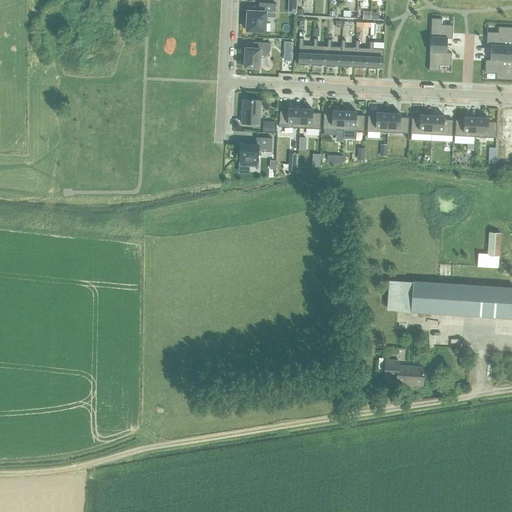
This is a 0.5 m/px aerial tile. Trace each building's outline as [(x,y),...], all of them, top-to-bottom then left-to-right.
[(333,2),(332,12),(339,13),(340,3),(333,2)] [(259,3),(259,11),(248,11),(247,22),(246,31),(254,31),(265,32),(265,23),(266,23),(267,17),(275,17),(276,3),(259,3)] [(442,19),(431,18),(430,44),(447,45),(447,38),(452,38),(453,25),(441,25),(442,19)] [(508,27),(498,26),(498,27),(498,32),(487,32),(486,45),(491,45),(490,52),(507,53),(508,27)] [(312,65),(313,45),(303,45),(304,38),(299,38),(298,64),(312,65)] [(326,66),(327,46),(317,45),(318,38),(314,38),(313,45),(312,65),(326,66)] [(340,66),(341,47),(331,46),(332,39),(328,39),(327,46),(326,66),(340,66)] [(354,67),(355,47),(345,47),(346,40),(342,40),(341,47),(340,66),(354,67)] [(354,67),(368,68),(369,48),(359,48),(360,41),(356,40),(355,47),(354,67)] [(369,48),(368,68),(383,69),(384,49),(373,48),(374,41),(370,41),(369,48)] [(259,68),(260,56),(269,56),(270,43),(253,42),(253,48),(245,48),(244,68),(259,68)] [(447,45),(430,44),(429,71),(439,71),(439,65),(451,66),(452,53),(447,53),(447,45)] [(485,59),(485,73),(496,73),(496,79),(506,80),(507,53),(490,52),(490,60),(485,59)] [(243,100),(242,123),(260,124),(261,100),(243,100)] [(300,128),(301,108),(288,108),(288,111),(280,111),(279,127),(300,128)] [(301,108),(300,128),(320,129),(321,113),(313,113),(313,109),(301,108)] [(324,113),(323,129),(324,129),(324,134),(336,135),(336,130),(344,130),(344,111),(332,110),(332,114),(324,113)] [(344,130),(343,138),(355,139),(355,131),(364,131),(365,115),(357,115),(357,111),(344,111),(344,130)] [(367,131),(366,137),(380,137),(380,132),(387,132),(388,113),(376,112),(376,116),(367,115),(367,131)] [(388,113),(387,132),(408,133),(409,117),(401,117),(401,114),(388,113)] [(431,135),(432,115),(420,115),(420,118),(411,118),(411,134),(431,135)] [(432,115),(431,135),(452,136),(453,120),(445,119),(445,116),(432,115)] [(475,137),(476,117),(464,117),(464,120),(455,120),(455,136),(475,137)] [(476,117),(475,137),(496,138),(497,122),(489,121),(489,118),(476,117)] [(240,161),(239,172),(248,172),(249,166),(258,166),(258,155),(261,155),(261,151),(271,152),(272,138),(256,137),(256,145),(253,145),(252,145),(248,144),(247,144),(244,144),(241,144),(240,148),(240,161)] [(293,164),(293,157),(286,157),(287,168),(300,168),(300,164),(293,164)] [(499,256),(501,233),(489,232),(488,253),(479,253),(478,266),(497,267),(498,256),(499,256)] [(412,312),(511,318),(511,287),(414,281),(413,281),(413,282),(391,280),(389,310),(411,311),(411,312),(412,312)] [(396,383),(422,385),(424,368),(398,366),(399,361),(386,360),(384,378),(397,379),(396,383)]
